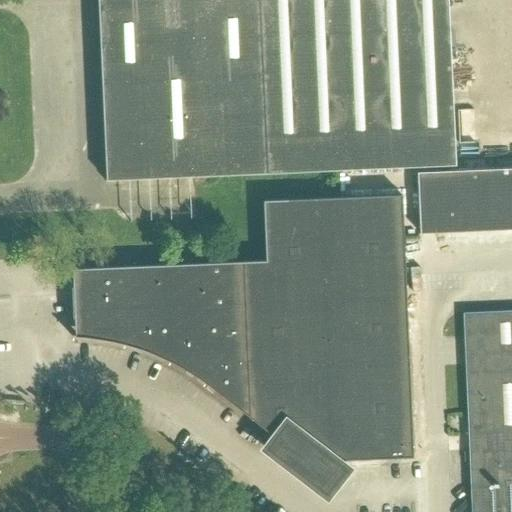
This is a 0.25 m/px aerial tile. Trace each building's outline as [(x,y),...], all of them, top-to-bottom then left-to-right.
[(453,162),(447,0),(95,0),(103,177),(453,162)] [(511,229),(511,168),(489,169),(491,230),(511,229)] [(491,230),(489,169),(457,171),(459,232),(491,230)] [(459,232),(457,171),(417,172),(419,233),(459,232)] [(265,260),(81,268),(84,336),(111,340),(142,349),(172,362),(200,379),(280,441),(276,446),(324,483),(342,459),(412,456),(402,195),(263,200),(265,260)] [(511,511),(511,308),(465,310),(473,511),(511,511)]
